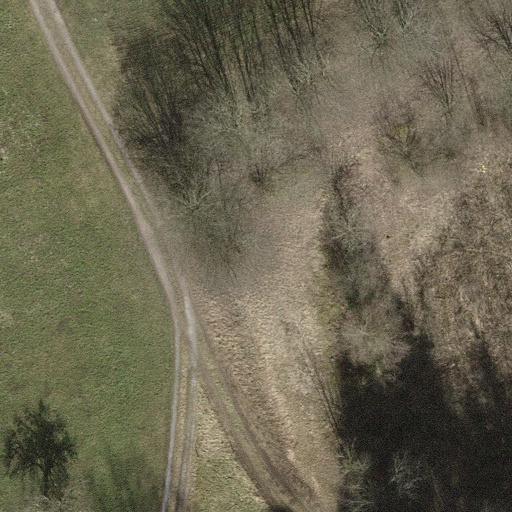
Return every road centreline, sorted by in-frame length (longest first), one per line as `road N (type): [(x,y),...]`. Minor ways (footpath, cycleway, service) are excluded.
road 1 (track): [(37,0),(187,327),(179,511)]
road 2 (track): [(187,327),(245,454),(293,511)]
